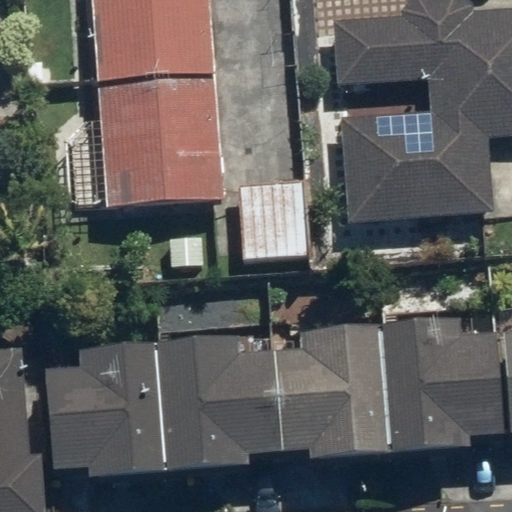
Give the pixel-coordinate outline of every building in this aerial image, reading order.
[(97,0),(104,88),(222,80),(216,0),(97,0)] [(436,119),(345,126),(354,232),(500,220),(494,145),(511,143),(511,16),(477,19),(476,12),(462,0),(421,0),(407,17),(407,25),(336,30),(342,94),(434,87),(436,119)] [(104,88),(113,215),(232,208),(222,80),(104,88)] [(313,263),(306,184),(241,190),(248,268),(313,263)] [(90,379),(55,382),(63,484),(98,481),(99,490),(259,477),(258,467),(319,462),(320,472),(480,459),(479,450),(511,447),(511,345),(471,349),(470,331),(304,345),(305,362),(248,366),(247,349),(88,361),(90,379)] [(0,511),(53,511),(50,466),(39,467),(31,362),(0,364),(0,511)]
